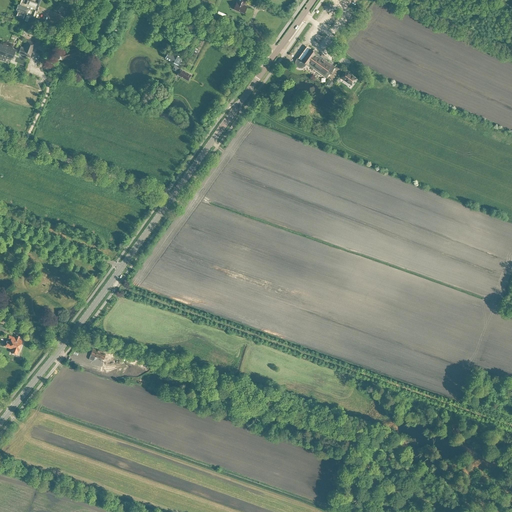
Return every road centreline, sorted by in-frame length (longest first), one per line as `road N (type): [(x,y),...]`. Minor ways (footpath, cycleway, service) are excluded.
road 1 (secondary): [(13,405),(277,49)]
road 2 (track): [(25,145),(177,202)]
road 3 (track): [(0,136),(25,145),(47,92),(47,49)]
